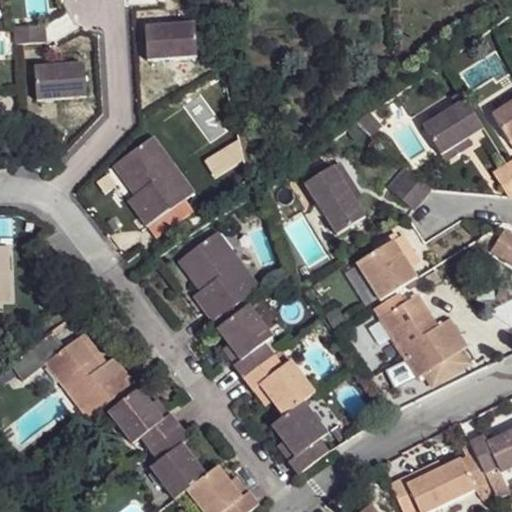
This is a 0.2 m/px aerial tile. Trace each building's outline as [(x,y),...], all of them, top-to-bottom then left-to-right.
[(178,20),(149,22),(150,31),(179,29),(178,20)] [(179,29),(150,31),(153,63),(203,59),(199,27),(179,29)] [(18,49),(46,47),(45,30),(15,30),(18,49)] [(53,69),(81,66),(80,56),(52,59),(53,69)] [(53,69),(33,72),(36,104),(87,97),(81,66),(53,69)] [(457,94),(448,102),(454,110),(464,103),(457,94)] [(511,101),(488,117),(505,143),(511,138),(511,101)] [(438,159),(466,142),(482,130),(464,103),(454,110),(420,132),(438,159)] [(137,197),(130,202),(145,223),(151,230),(197,200),(159,140),(124,163),(144,193),(137,197)] [(466,142),(438,159),(443,165),(471,148),(466,142)] [(124,163),(117,166),(137,197),(144,193),(124,163)] [(511,176),(506,167),(490,176),(506,201),(511,197),(511,176)] [(355,206),(333,172),(326,175),(346,208),(355,206)] [(432,192),(408,172),(391,194),(412,213),(432,192)] [(326,175),(296,193),(330,244),(358,225),(346,208),(326,175)] [(511,233),(507,230),(497,246),(511,256),(511,233)] [(203,291),(196,297),(206,310),(215,323),(262,288),(222,231),(187,256),(210,287),(203,291)] [(405,239),(359,269),(384,305),(419,281),(414,273),(407,264),(418,258),(405,239)] [(511,256),(497,246),(492,252),(511,265),(511,256)] [(0,308),(2,309),(11,250),(0,247),(0,308)] [(187,256),(181,262),(203,291),(210,287),(187,256)] [(407,264),(414,273),(423,267),(418,258),(407,264)] [(447,326),(428,295),(420,300),(440,331),(447,326)] [(273,338),(273,339),(283,331),(260,298),(250,306),(273,338)] [(385,323),(422,381),(427,378),(436,391),(475,366),(466,352),(470,350),(453,322),(447,326),(440,331),(420,300),(385,323)] [(273,338),(250,306),(219,330),(231,345),(242,361),(235,367),(244,379),(274,356),(265,345),(265,344),(273,338)] [(108,363),(86,332),(82,336),(103,366),(108,363)] [(125,371),(116,357),(108,363),(103,366),(82,336),(64,348),(54,334),(12,364),(24,380),(48,363),(87,418),(118,396),(134,384),(125,371)] [(274,356),(282,351),(273,338),(265,345),(274,356)] [(230,346),(223,351),(234,367),(242,361),(230,346)] [(282,351),(274,356),(283,368),(290,363),(282,351)] [(326,387),(302,355),(290,363),(315,396),(326,387)] [(244,379),(253,392),(261,386),(272,403),(285,418),(304,404),(315,396),(290,363),(283,368),(274,356),(244,379)] [(118,396),(122,402),(139,390),(134,384),(118,396)] [(272,403),(261,386),(253,392),(265,408),(272,403)] [(130,444),(138,439),(148,451),(178,428),(168,415),(161,421),(149,405),(139,390),(122,402),(108,413),(130,444)] [(304,404),(328,438),(339,430),(315,396),(304,404)] [(157,399),(149,405),(161,421),(168,415),(157,399)] [(319,444),(328,438),(304,404),(285,418),(277,425),(273,427),(284,444),(296,460),(288,465),(298,478),(328,457),(319,444)] [(108,413),(97,420),(120,451),(130,444),(108,413)] [(511,433),(511,425),(485,438),(489,445),(511,433)] [(178,428),(148,451),(156,462),(149,468),(173,502),(177,498),(187,490),(204,479),(191,461),(179,446),(188,441),(178,428)] [(511,433),(489,445),(485,438),(473,445),(478,456),(487,475),(499,469),(502,475),(511,470),(511,433)] [(188,441),(179,446),(191,461),(200,456),(188,441)] [(284,444),(277,450),(288,465),(296,460),(284,444)] [(394,488),(406,511),(418,511),(421,511),(438,511),(479,492),(485,502),(491,506),(500,502),(499,498),(487,475),(478,456),(446,471),(411,488),(407,481),(394,488)] [(446,471),(442,463),(407,481),(411,488),(446,471)] [(203,511),(249,511),(257,506),(247,491),(239,496),(228,481),(219,467),(211,472),(204,479),(187,490),(203,511)] [(149,468),(138,475),(163,509),(173,502),(149,468)] [(499,469),(487,475),(499,498),(511,492),(502,475),(499,469)] [(236,477),(228,481),(239,496),(247,491),(236,477)] [(203,511),(187,490),(177,498),(186,511),(203,511)]
